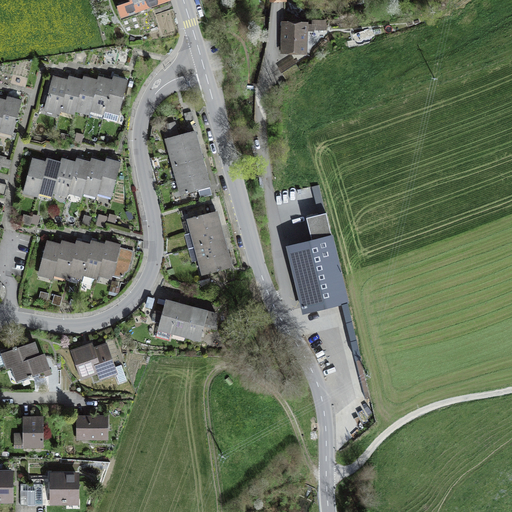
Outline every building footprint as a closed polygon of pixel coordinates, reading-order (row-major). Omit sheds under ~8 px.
[(162,0),(132,0),(133,1),(119,6),(121,14),(127,12),(130,14),(133,12),(135,10),(162,0)] [(305,25),(284,24),(283,52),(304,52),(305,25)] [(296,64),(283,72),(287,79),(300,70),(296,64)] [(68,81),(53,77),(46,108),(60,112),(61,108),(68,81)] [(83,81),(69,77),(68,81),(61,108),(75,112),(76,108),(83,81)] [(98,81),(84,77),(83,81),(76,108),(90,112),(91,108),(98,81)] [(47,78),(41,102),(44,102),(50,78),(47,78)] [(112,81),(98,78),(98,81),(91,108),(105,112),(112,81)] [(127,81),(113,78),(112,81),(105,112),(103,118),(117,122),(127,81)] [(21,102),(7,98),(6,101),(0,124),(0,128),(13,132),(21,102)] [(172,152),(198,145),(194,131),(178,135),(174,123),(167,125),(171,137),(168,138),(172,152)] [(202,159),(198,145),(172,152),(176,166),(202,159)] [(11,161),(0,157),(0,169),(0,170),(2,164),(10,166),(11,161)] [(46,163),(32,159),(24,190),(38,194),(39,190),(46,163)] [(61,163),(47,159),(46,163),(39,190),(53,194),(54,190),(61,163)] [(76,163),(62,159),(61,163),(54,190),(68,194),(69,190),(76,163)] [(91,163),(76,159),(76,163),(69,190),(83,194),(84,190),(91,163)] [(206,173),(202,159),(176,166),(179,180),(206,173)] [(105,163),(91,160),(91,163),(84,190),(97,194),(98,190),(105,163)] [(120,163),(106,160),(105,163),(98,190),(112,194),(120,163)] [(210,187),(206,173),(179,180),(183,194),(199,190),(210,187)] [(207,187),(199,190),(201,197),(209,195),(207,187)] [(194,232),(220,225),(216,211),(200,215),(199,210),(188,212),(190,218),(194,232)] [(288,248),(303,309),(347,298),(326,213),(306,218),(312,242),(288,248)] [(224,239),(220,225),(194,232),(197,246),(224,239)] [(228,253),(224,239),(197,246),(201,260),(228,253)] [(61,245),(46,241),(39,272),(53,276),(54,272),(61,245)] [(120,245),(106,241),(105,245),(98,273),(112,276),(112,275),(120,277),(122,277),(123,276),(125,274),(125,272),(127,272),(128,271),(129,270),(133,251),(120,248),(120,245)] [(75,245),(61,242),(61,245),(54,272),(68,276),(68,272),(75,245)] [(90,245),(76,242),(75,245),(68,272),(83,275),(83,272),(90,245)] [(105,245),(91,242),(90,245),(83,272),(97,276),(98,273),(105,245)] [(231,267),(228,253),(201,260),(205,274),(231,267)] [(172,330),(173,331),(180,304),(166,300),(161,316),(154,314),(152,320),(160,322),(156,336),(169,340),(172,330)] [(173,331),(187,334),(194,308),(180,304),(173,331)] [(194,308),(187,334),(201,338),(204,325),(215,328),(216,314),(194,308)] [(35,342),(4,353),(9,367),(14,365),(40,356),(35,342)] [(91,346),(73,352),(82,376),(98,371),(100,378),(115,373),(119,383),(127,380),(121,365),(114,367),(106,346),(92,351),(91,346)] [(14,365),(19,379),(49,369),(44,355),(40,356),(14,365)] [(23,447),(23,443),(43,443),(43,419),(32,419),(32,417),(23,417),(23,433),(15,433),(15,447),(23,447)] [(79,417),(79,438),(106,438),(105,417),(79,417)] [(0,472),(0,497),(10,498),(10,472),(0,472)] [(53,474),(53,500),(76,500),(76,474),(53,474)]
